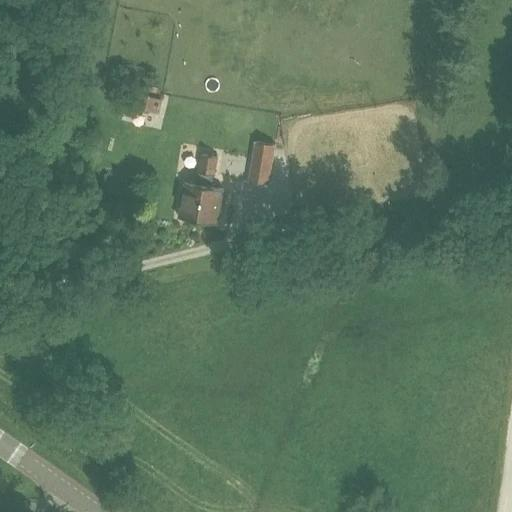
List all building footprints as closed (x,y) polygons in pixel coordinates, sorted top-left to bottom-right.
[(33,68),(26,94),(52,100),(58,75),(33,68)] [(134,92),(131,105),(159,113),(162,99),(134,92)] [(256,140),(249,180),(269,184),(276,144),(256,140)] [(199,172),(215,175),(218,156),(202,154),(199,172)] [(224,189),(213,187),(185,181),(178,217),(217,224),(224,189)]
